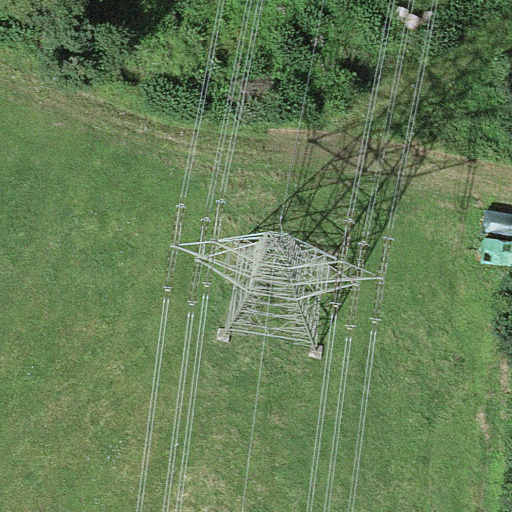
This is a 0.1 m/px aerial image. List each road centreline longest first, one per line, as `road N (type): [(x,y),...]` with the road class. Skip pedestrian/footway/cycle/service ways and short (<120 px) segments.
road 1 (track): [(0,60),(108,111),(327,139),(442,56),(492,0)]
road 2 (track): [(327,139),(511,183)]
